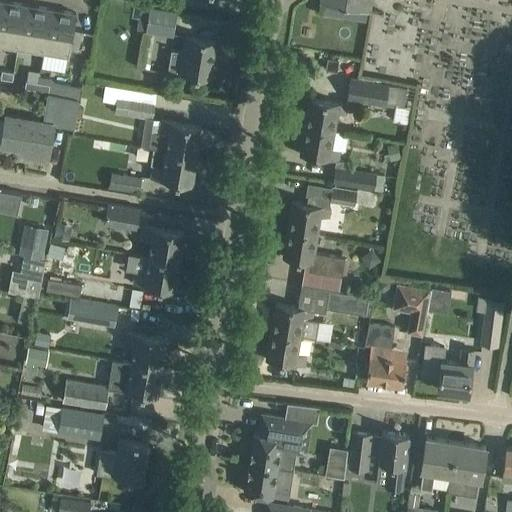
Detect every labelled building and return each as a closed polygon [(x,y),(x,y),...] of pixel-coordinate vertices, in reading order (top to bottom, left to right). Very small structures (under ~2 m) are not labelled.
[(24,4),(0,0),(0,45),(17,49),(24,4)] [(368,11),(369,8),(370,0),(319,0),(319,2),(368,11)] [(49,8),(24,4),(17,49),(42,53),(49,8)] [(177,11),(149,7),(141,6),(137,29),(173,35),(177,11)] [(49,8),(42,53),(68,57),(75,13),(49,8)] [(171,49),(167,72),(208,78),(214,41),(185,36),(183,51),(171,49)] [(326,57),(325,69),(336,71),(338,59),(326,57)] [(1,70),(0,76),(0,77),(12,80),(13,72),(1,70)] [(404,106),(406,88),(350,80),(346,98),(395,106),(392,121),(408,123),(411,108),(404,106)] [(25,81),(24,88),(36,90),(37,82),(25,81)] [(49,84),(37,82),(36,90),(48,92),(49,84)] [(105,86),(102,103),(115,105),(114,112),(152,118),(156,94),(105,86)] [(52,123),(58,124),(59,118),(76,121),(79,98),(48,93),(43,121),(52,123)] [(333,131),(336,113),(345,115),(347,104),(309,98),(304,126),(333,131)] [(30,149),(29,154),(47,157),(52,123),(43,121),(5,115),(0,144),(30,149)] [(149,131),(146,148),(152,149),(153,148),(195,155),(200,126),(160,119),(158,133),(149,131)] [(304,126),(299,154),(337,161),(337,160),(339,150),(330,148),(333,131),(304,126)] [(390,161),(401,158),(397,143),(386,145),(390,161)] [(124,160),(125,146),(90,144),(90,151),(76,150),(75,169),(92,170),(93,159),(124,160)] [(195,155),(153,148),(152,149),(150,165),(152,165),(150,178),(190,184),(195,155)] [(337,161),(333,183),(373,190),(376,173),(346,168),(347,161),(337,160),(337,161)] [(143,177),(111,171),(108,187),(140,192),(143,177)] [(333,186),(331,199),(354,203),(356,190),(334,186),(333,186)] [(0,210),(10,212),(14,192),(0,189),(0,210)] [(287,229),(316,233),(319,216),(328,217),(330,207),(291,200),(287,229)] [(104,223),(135,228),(138,208),(107,203),(104,223)] [(53,235),(68,239),(71,223),(56,220),(53,235)] [(35,225),(32,246),(44,248),(48,228),(35,225)] [(142,225),(140,238),(151,240),(148,256),(178,261),(183,232),(142,225)] [(282,257),(305,261),(310,262),(309,270),(325,272),(323,287),(328,288),(339,289),(344,257),(322,253),(313,251),(316,233),(287,229),(282,257)] [(49,243),(46,255),(60,259),(63,246),(49,243)] [(45,259),(24,254),(16,292),(23,294),(23,293),(34,296),(37,296),(45,259)] [(173,290),(178,261),(148,256),(145,272),(135,270),(133,283),(173,290)] [(46,277),(44,288),(78,294),(80,283),(46,277)] [(390,279),(377,277),(375,290),(382,291),(389,287),(390,279)] [(392,307),(410,311),(425,314),(430,288),(396,282),(392,307)] [(338,291),(339,289),(328,288),(325,305),(370,313),(372,296),(338,291)] [(23,294),(20,310),(30,312),(34,296),(23,293),(23,294)] [(486,306),(485,310),(481,342),(497,344),(503,299),(480,296),(479,305),(486,306)] [(71,297),(68,316),(113,324),(117,305),(71,297)] [(315,338),(318,320),(311,319),(313,309),(275,303),(270,331),(299,336),(315,338)] [(402,385),(404,365),(405,359),(389,356),(390,348),(393,326),(369,322),(365,344),(370,345),(365,380),(402,385)] [(33,344),(46,346),(48,333),(35,331),(33,344)] [(120,360),(160,367),(165,337),(125,331),(123,344),(120,360)] [(270,331),(265,359),(304,366),(305,355),(306,352),(297,351),(299,336),(270,331)] [(330,342),(330,356),(354,357),(354,343),(330,342)] [(424,342),(421,372),(438,374),(437,389),(467,393),(470,373),(471,364),(470,364),(472,350),(461,349),(460,363),(442,360),(444,345),(424,342)] [(28,345),(25,362),(36,363),(39,347),(28,345)] [(112,358),(107,388),(114,389),(135,393),(155,396),(160,367),(120,360),(112,358)] [(343,376),(341,385),(353,386),(354,378),(343,376)] [(107,385),(65,378),(62,400),(103,407),(107,385)] [(45,411),(42,428),(97,437),(101,413),(50,405),(51,402),(47,401),(45,411)] [(248,462),(292,470),(295,453),(301,454),(307,420),(264,413),(261,434),(253,432),(248,462)] [(401,489),(406,454),(408,434),(381,430),(377,462),(388,463),(385,487),(401,489)] [(370,433),(353,431),(348,466),(366,468),(370,433)] [(431,489),(432,487),(448,489),(451,473),(456,441),(425,436),(420,468),(422,468),(419,487),(431,489)] [(117,438),(115,451),(100,449),(96,473),(111,476),(141,481),(148,443),(117,438)] [(451,473),(448,489),(464,491),(464,494),(475,496),(478,478),(479,478),(485,446),(456,441),(451,473)] [(511,446),(505,446),(502,469),(511,470),(511,446)] [(329,447),(325,471),(341,474),(344,449),(329,447)] [(292,470),(248,462),(243,492),(288,499),(290,486),(292,470)] [(63,465),(60,482),(76,485),(79,468),(63,465)] [(88,511),(90,501),(60,497),(60,498),(52,496),(49,511),(88,511)] [(285,502),(283,511),(309,511),(310,506),(285,502)]
